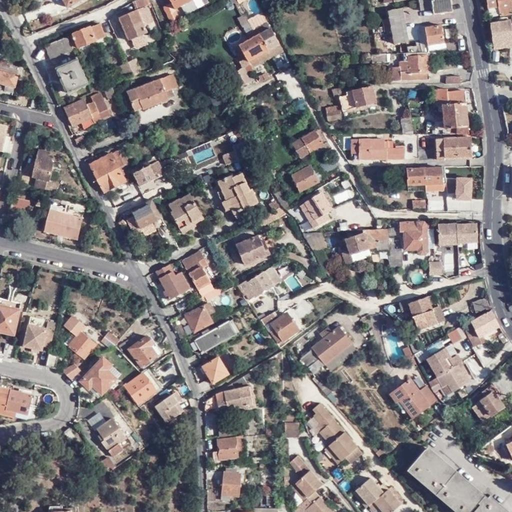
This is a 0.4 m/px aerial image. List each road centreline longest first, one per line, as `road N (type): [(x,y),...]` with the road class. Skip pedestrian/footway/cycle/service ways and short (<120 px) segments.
road 1 (residential): [(199,511),(199,401),(141,283)]
road 2 (residential): [(496,271),(363,307),(328,285),(284,305)]
road 3 (residential): [(141,283),(62,123)]
road 4 (residential): [(0,367),(62,383),(67,399),(66,413),(44,425),(0,432)]
road 5 (tertiary): [(468,0),(494,153)]
road 6 (residential): [(0,244),(141,283)]
road 7 (residential): [(62,123),(0,2)]
